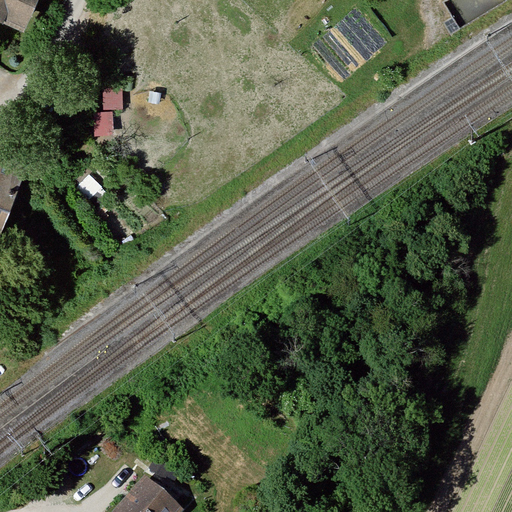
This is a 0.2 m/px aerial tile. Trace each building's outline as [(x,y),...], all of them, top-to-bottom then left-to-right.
[(0,0),(0,9),(24,19),(32,0),(0,0)] [(96,108),(125,107),(124,87),(96,88),(96,108)] [(116,110),(97,109),(96,135),(116,136),(116,110)] [(0,237),(27,167),(0,156),(0,237)] [(178,511),(150,487),(127,511),(178,511)]
